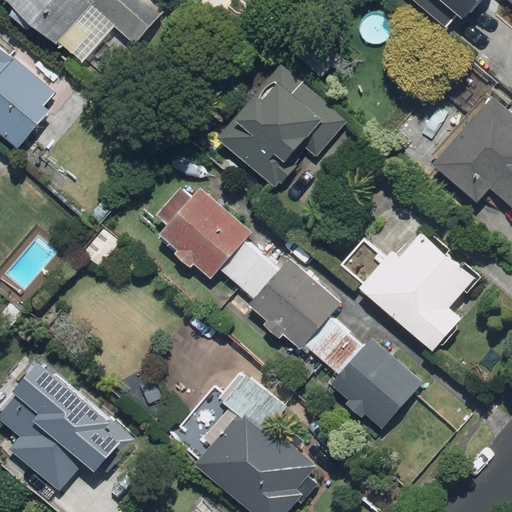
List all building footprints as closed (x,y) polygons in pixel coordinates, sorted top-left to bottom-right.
[(143,42),(172,8),(162,0),(21,0),(92,60),(123,24),(143,42)] [(0,6),(0,125),(25,148),(59,108),(53,103),(66,88),(0,31),(0,10),(2,8),(0,6)] [(323,19),(295,47),(322,75),(350,47),(323,19)] [(287,61),(225,133),(293,190),(355,118),(287,61)] [(468,114),(494,86),(467,61),(441,88),(468,114)] [(511,102),(502,93),(442,158),(488,200),(501,185),(511,195),(511,102)] [(210,183),(168,231),(219,276),(227,267),(260,296),(255,301),(275,318),(272,322),(287,335),(291,331),(309,347),(313,343),(347,374),(340,382),(391,427),(433,381),(379,334),(370,344),(336,314),(349,299),(298,255),(287,267),(253,238),(262,228),(210,183)] [(109,196),(90,214),(102,226),(121,208),(109,196)] [(425,217),(369,281),(443,346),(472,313),(461,303),(488,273),(425,217)] [(129,243),(112,228),(91,252),(107,267),(129,243)] [(207,458),(268,511),(295,511),(333,469),(280,423),(298,403),(257,367),(233,395),(250,409),(207,458)] [(75,447),(48,477),(87,511),(115,483),(75,447)] [(240,511),(201,476),(168,511),(240,511)]
